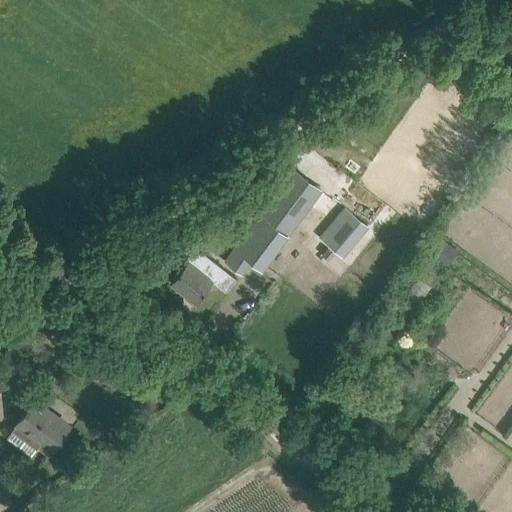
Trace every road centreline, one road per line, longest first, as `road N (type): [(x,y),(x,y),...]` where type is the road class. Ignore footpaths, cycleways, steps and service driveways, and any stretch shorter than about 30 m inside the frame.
road 1 (track): [(485,0),(74,283)]
road 2 (unclassified): [(389,511),(0,230)]
